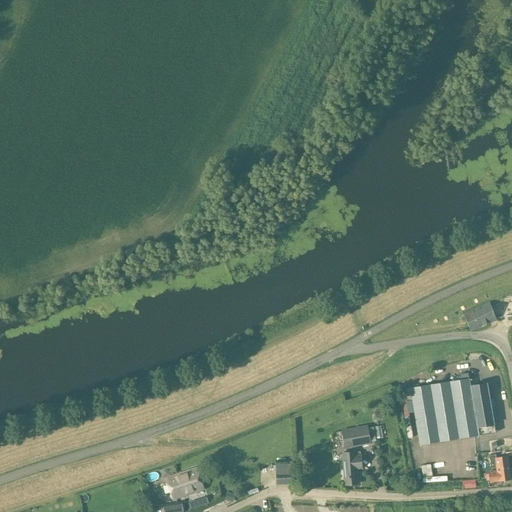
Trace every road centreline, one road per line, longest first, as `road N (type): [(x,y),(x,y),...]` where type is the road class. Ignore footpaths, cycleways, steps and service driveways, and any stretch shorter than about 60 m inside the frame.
road 1 (unclassified): [(339,351),(143,437),(0,483)]
road 2 (residential): [(224,511),(267,492),(511,491)]
road 3 (unclassified): [(339,351),(511,267)]
road 4 (unclassified): [(511,364),(504,345),(473,334),(339,351)]
